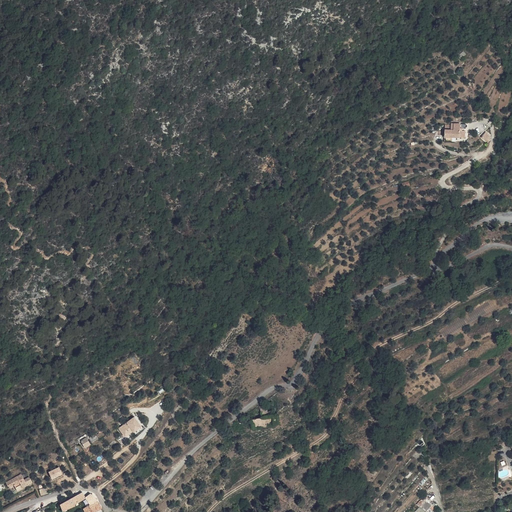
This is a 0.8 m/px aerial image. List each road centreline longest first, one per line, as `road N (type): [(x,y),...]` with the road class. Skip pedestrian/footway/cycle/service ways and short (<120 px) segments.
road 1 (residential): [(511,246),(438,266),(342,309),(323,323),(294,379),(270,388),(183,460),(139,511)]
road 2 (track): [(95,491),(165,419),(266,284)]
road 3 (residential): [(120,511),(82,487),(7,511)]
